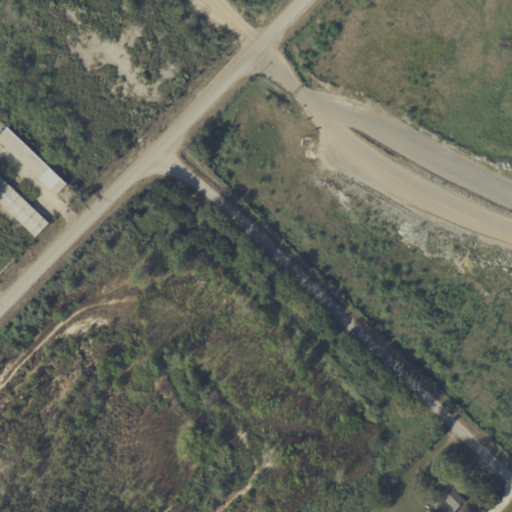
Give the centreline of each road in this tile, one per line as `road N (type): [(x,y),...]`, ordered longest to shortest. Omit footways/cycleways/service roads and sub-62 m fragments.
road 1 (residential): [(511,481),(155,147)]
road 2 (residential): [(155,147),(0,308)]
road 3 (residential): [(155,147),(292,0)]
